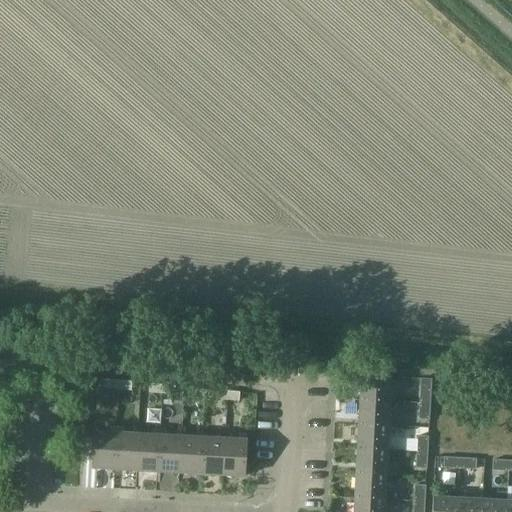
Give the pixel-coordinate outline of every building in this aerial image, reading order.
[(390,376),(360,375),(359,400),(389,401),(390,376)] [(118,389),(119,380),(106,379),(105,387),(118,389)] [(130,390),(131,381),(119,380),(118,389),(130,390)] [(161,393),(162,384),(149,383),(148,392),(161,393)] [(173,394),(174,385),(162,384),(161,393),(173,394)] [(205,388),(192,387),(191,396),(204,397),(205,388)] [(430,403),(431,387),(420,387),(419,403),(430,403)] [(205,388),(204,397),(216,398),(217,390),(205,388)] [(238,401),(239,391),(226,391),(225,400),(238,401)] [(389,401),(359,400),(358,424),(388,426),(389,401)] [(430,403),(419,403),(418,419),(429,420),(430,403)] [(388,426),(358,424),(356,448),(386,450),(394,451),(395,439),(387,438),(388,426)] [(117,468),(119,426),(116,425),(111,425),(111,432),(97,431),(95,467),(117,468)] [(139,469),(140,433),(126,433),(127,426),(126,426),(119,426),(117,468),(139,469)] [(155,434),(140,433),(139,469),(160,470),(162,428),(155,428),(155,434)] [(171,429),(162,428),(160,470),(182,471),(183,436),(171,436),(171,429)] [(199,437),(183,436),(182,471),(203,473),(205,431),(199,430),(199,437)] [(215,431),(205,431),(203,473),(225,474),(226,437),(214,437),(215,431)] [(242,438),(226,437),(225,474),(247,475),(249,433),(242,433),(242,438)] [(427,452),(427,436),(417,435),(416,452),(427,452)] [(386,450),(356,448),(355,473),(385,474),(395,475),(396,465),(385,464),(386,450)] [(427,452),(416,452),(415,468),(426,468),(427,452)] [(443,457),(443,468),(459,469),(460,457),(443,457)] [(460,457),(459,469),(475,469),(476,458),(460,457)] [(508,460),(492,459),(492,470),(508,471),(508,460)] [(385,474),(355,473),(353,497),(383,499),(385,474)] [(424,501),(425,485),(414,484),(413,501),(424,501)] [(496,500),(482,499),(480,511),(505,511),(506,500),(506,492),(496,491),(496,500)] [(456,511),(457,498),(432,496),(431,511),(456,511)] [(382,511),(383,499),(353,497),(352,511),(382,511)] [(480,511),(482,499),(457,498),(456,511),(480,511)] [(423,511),(424,501),(413,501),(412,511),(423,511)]
